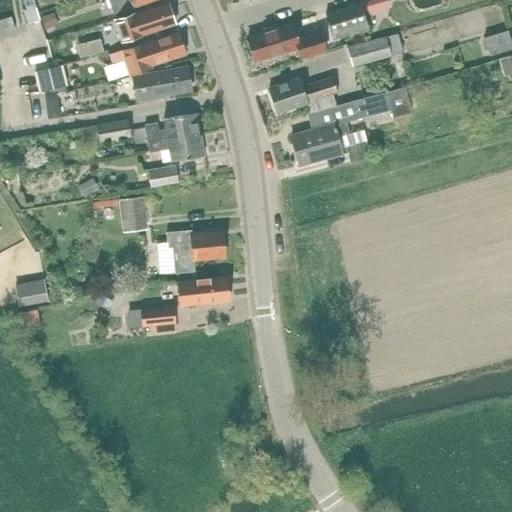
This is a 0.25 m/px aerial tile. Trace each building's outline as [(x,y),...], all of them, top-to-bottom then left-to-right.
[(32,0),(22,0),(26,11),(27,15),(24,16),(27,26),(30,25),(39,22),(37,14),(35,8),(32,0)] [(106,0),(112,15),(154,0),(106,0)] [(386,0),(372,0),(325,15),(332,39),(367,28),(364,16),(389,8),(386,0)] [(167,3),(114,22),(121,43),(175,25),(174,21),(176,19),(174,14),(171,13),(167,3)] [(11,17),(0,20),(0,32),(14,28),(11,17)] [(46,35),(56,32),(53,21),(43,23),(46,35)] [(320,30),(315,32),(293,39),(288,25),(247,39),(254,60),(295,47),(298,57),(300,62),(327,53),(320,30)] [(488,56),(511,48),(506,32),(483,40),(488,56)] [(110,56),(117,78),(150,66),(149,64),(184,52),(177,33),(110,56)] [(346,49),(352,67),(400,52),(394,33),(346,49)] [(79,58),(103,52),(99,40),(76,46),(79,58)] [(509,81),(511,80),(511,55),(503,58),(509,81)] [(37,91),(66,85),(63,67),(34,72),(37,91)] [(136,99),(190,91),(187,69),(133,78),(136,99)] [(332,94),(337,93),(332,78),(302,88),(299,79),(269,89),(277,114),(304,105),(306,114),(335,105),(332,94)] [(346,123),(390,110),(392,118),(411,113),(403,87),(335,105),(306,114),(311,131),(290,136),(298,166),(341,154),(337,138),(349,135),(346,123)] [(38,117),(30,90),(16,94),(23,121),(38,117)] [(57,102),(45,104),(48,120),(60,118),(57,102)] [(166,138),(199,133),(195,114),(162,120),(164,130),(158,131),(156,123),(143,125),(146,142),(166,138)] [(131,136),(128,120),(95,126),(98,142),(131,136)] [(170,161),(171,163),(203,157),(199,133),(166,138),(146,142),(148,153),(159,151),(161,163),(170,161)] [(369,158),(369,155),(365,141),(345,147),(349,163),(369,158)] [(150,188),(178,183),(175,167),(147,172),(150,188)] [(79,187),(84,197),(96,191),(90,181),(79,187)] [(122,231),(143,229),(139,197),(119,199),(122,231)] [(191,230),(165,232),(166,242),(167,250),(171,249),(173,274),(174,273),(194,272),(193,261),(224,258),(222,231),(191,233),(191,230)] [(161,239),(145,240),(146,271),(162,270),(161,239)] [(228,301),(226,283),(225,278),(177,283),(179,307),(199,305),(228,301)] [(100,296),(97,302),(107,308),(111,302),(100,296)] [(6,312),(11,329),(31,323),(26,306),(6,312)] [(172,307),(128,312),(130,329),(142,327),(151,326),(152,326),(174,324),(172,307)]
